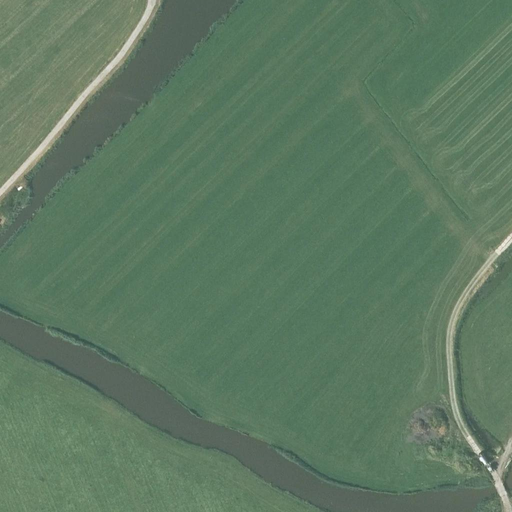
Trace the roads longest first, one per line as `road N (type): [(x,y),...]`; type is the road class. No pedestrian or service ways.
road 1 (track): [(509,511),(459,425),(449,342),(454,314),(475,279),(511,238)]
road 2 (track): [(151,0),(125,48),(0,193)]
